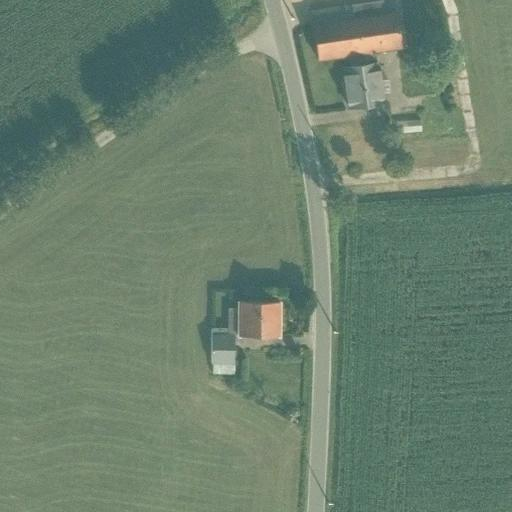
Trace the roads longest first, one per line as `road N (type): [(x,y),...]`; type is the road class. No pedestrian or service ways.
road 1 (unclassified): [(310,511),(321,289),(305,147),(275,16)]
road 2 (unclassified): [(0,212),(275,16)]
